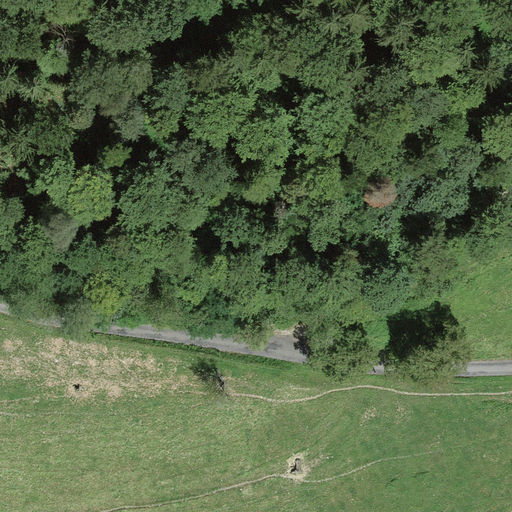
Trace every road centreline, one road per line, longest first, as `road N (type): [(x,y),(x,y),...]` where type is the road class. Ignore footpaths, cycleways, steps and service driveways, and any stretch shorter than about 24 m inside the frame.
road 1 (unclassified): [(511,367),(363,365),(80,322),(0,300)]
road 2 (track): [(256,344),(389,294),(511,233)]
